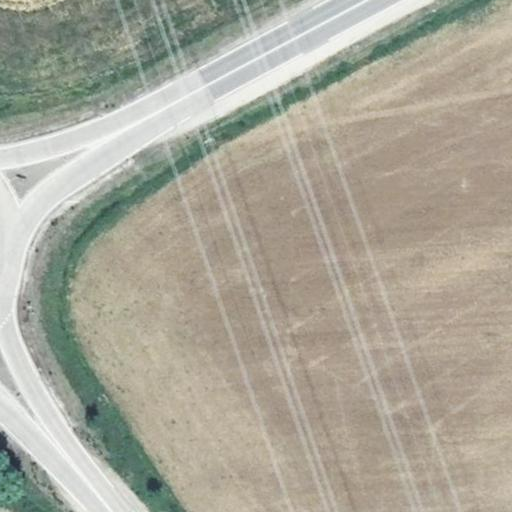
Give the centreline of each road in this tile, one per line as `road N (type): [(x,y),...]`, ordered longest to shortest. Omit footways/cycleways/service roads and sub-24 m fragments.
road 1 (secondary): [(366,0),(139,122)]
road 2 (secondary): [(0,228),(139,122)]
road 3 (secondary): [(139,122),(0,155)]
road 4 (tertiary): [(53,441),(0,315)]
